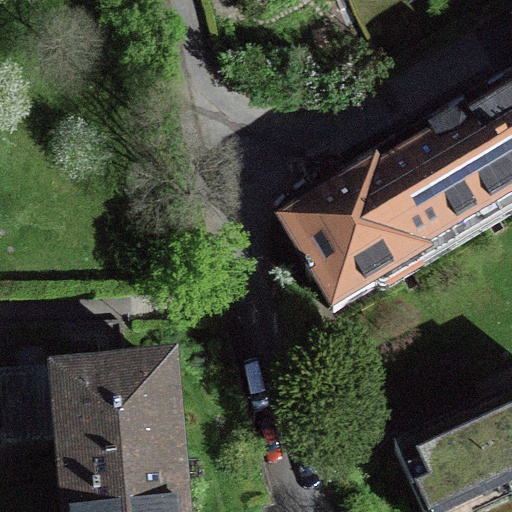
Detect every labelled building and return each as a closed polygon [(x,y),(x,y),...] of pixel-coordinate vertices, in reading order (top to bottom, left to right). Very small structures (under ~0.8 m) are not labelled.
[(511,100),(494,111),(511,140),(511,100)] [(436,145),(407,163),(450,236),(492,211),(511,198),(511,140),(494,111),(465,128),(465,127),(464,126),(463,125),(462,124),(461,124),(460,124),(459,124),(458,124),(458,125),(447,131),(437,137),(436,137),(436,138),(435,139),(435,140),(434,141),(434,142),(435,143),(435,144),(436,145)] [(420,253),(450,236),(407,163),(378,180),(376,178),(375,177),(374,177),(373,176),(372,176),(371,176),(370,176),(370,177),(359,183),(283,228),(334,313),(407,269),(423,259),(420,253)] [(391,386),(404,414),(426,404),(449,394),(436,366),(391,386)] [(66,469),(176,460),(168,372),(126,376),(126,372),(113,373),(100,374),(100,379),(61,382),(58,382),(63,437),(66,469)] [(0,443),(63,437),(58,382),(61,382),(61,375),(17,378),(0,379),(0,443)] [(505,511),(511,509),(511,396),(470,416),(395,451),(422,511),(505,511)] [(69,511),(174,511),(174,502),(179,502),(176,460),(66,469),(69,511)]
